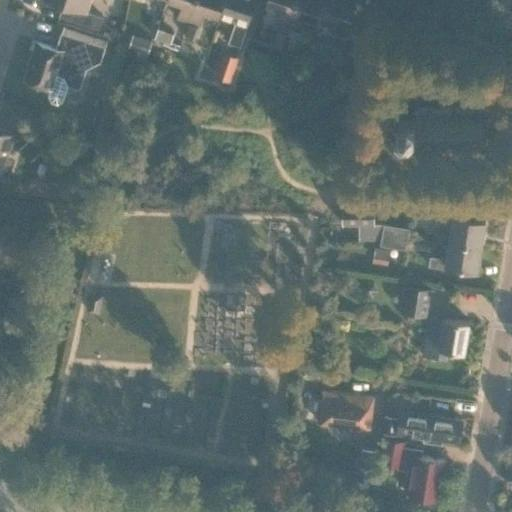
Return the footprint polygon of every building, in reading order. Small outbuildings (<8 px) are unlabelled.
[(89,0),(58,0),(71,4),(68,16),(99,26),(103,14),(87,9),(89,0)] [(178,17),(189,20),(195,0),(180,0),(183,1),(178,17)] [(195,0),(189,20),(200,24),(205,8),(220,13),(224,0),(195,0)] [(224,0),(220,13),(236,19),(229,39),(241,44),(255,0),(224,0)] [(277,22),(288,26),(296,0),(267,0),(267,1),(282,6),(277,22)] [(296,0),(288,26),(299,29),(304,14),(320,19),(325,0),(296,0)] [(325,0),(320,19),(335,24),(332,30),(345,34),(356,0),(325,0)] [(189,21),(184,33),(195,37),(199,25),(189,21)] [(176,27),(160,22),(155,36),(172,41),(176,27)] [(68,83),(84,76),(87,66),(90,56),(101,59),(102,54),(106,43),(108,38),(65,24),(63,30),(62,30),(57,45),(39,40),(27,76),(52,84),(49,94),(52,100),(58,102),(63,99),(68,83)] [(273,44),(281,47),(288,27),(280,24),(273,44)] [(145,59),(152,38),(133,32),(129,44),(137,47),(134,56),(145,59)] [(113,58),(116,47),(106,43),(102,54),(113,58)] [(222,63),(217,75),(231,80),(235,68),(222,63)] [(414,106),(414,115),(398,116),(398,133),(415,133),(415,142),(494,141),(494,104),(414,106)] [(0,162),(2,163),(13,130),(0,125),(0,162)] [(450,239),(483,244),(487,219),(455,214),(451,233),(435,230),(433,240),(450,242),(450,239)] [(381,237),(380,242),(406,247),(409,226),(384,221),(381,237)] [(479,267),(483,244),(450,239),(450,242),(448,257),(431,254),(430,263),(447,266),(448,263),(479,267)] [(374,259),(388,262),(390,247),(376,245),(374,259)] [(400,309),(430,314),(434,287),(404,282),(400,309)] [(99,311),(103,293),(93,291),(89,309),(99,311)] [(446,318),(431,315),(429,315),(422,353),(445,357),(447,347),(465,350),(470,319),(446,315),(446,318)] [(370,427),(374,394),(323,388),(322,397),(306,396),(303,419),(370,427)] [(424,438),(430,439),(442,441),(442,437),(460,440),(463,417),(428,411),(401,408),(398,431),(424,435),(424,438)] [(397,410),(385,410),(385,429),(397,429),(397,410)] [(386,435),(384,447),(382,461),(399,464),(399,466),(413,468),(409,491),(439,496),(446,457),(416,452),(417,445),(404,444),(405,442),(406,442),(407,437),(386,435)] [(371,492),(373,468),(364,467),(363,479),(356,478),(355,491),(371,492)]
